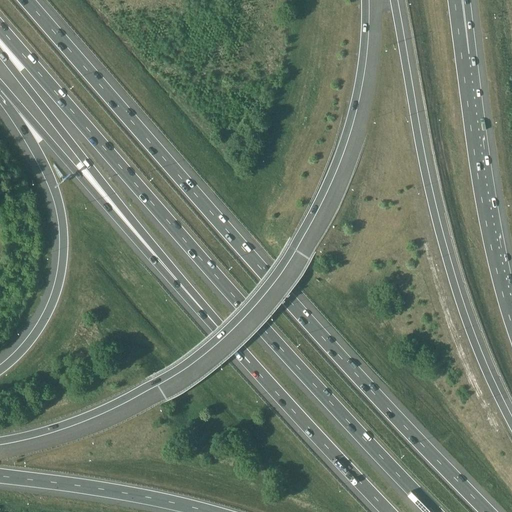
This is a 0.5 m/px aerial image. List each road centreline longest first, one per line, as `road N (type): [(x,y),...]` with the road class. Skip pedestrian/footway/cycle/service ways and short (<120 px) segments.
road 1 (motorway): [(486,511),(25,0)]
road 2 (motorway): [(0,34),(432,511)]
road 3 (motorway): [(0,442),(78,419),(154,382),(254,294),(334,171),(360,79),(366,0)]
road 4 (motorway): [(511,428),(473,346),(441,244),(393,0)]
road 5 (motorway): [(0,51),(206,313)]
road 6 (motorway): [(0,89),(47,173),(66,236),(48,315),(0,372)]
road 7 (motorway): [(0,88),(206,313)]
road 8 (motorway): [(511,324),(485,217),(461,54)]
road 9 (motorway): [(206,313),(389,511)]
road 10 (motorway): [(0,475),(211,511)]
